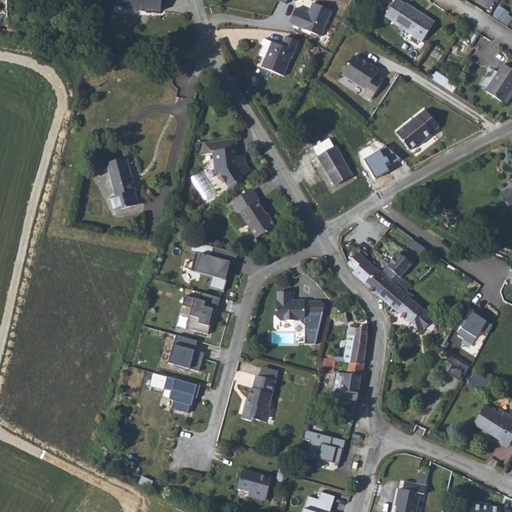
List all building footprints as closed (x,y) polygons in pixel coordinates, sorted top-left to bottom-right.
[(132,0),(131,11),(144,12),(143,15),(154,16),(154,13),(167,14),(167,0),(132,0)] [(409,1),(406,0),(397,0),(388,14),(397,19),(396,21),(425,40),(439,20),(409,0),(409,1)] [(322,35),(337,12),(320,1),(314,11),(303,3),(294,16),(322,35)] [(503,6),(498,15),(506,20),(511,12),(503,6)] [(306,45),(294,39),(289,48),(279,43),(266,68),(286,79),(296,61),(297,62),(306,45)] [(370,66),(356,55),(342,74),(365,90),(362,94),(371,100),(384,81),(376,76),(380,71),(371,64),(370,66)] [(511,94),(511,73),(504,68),(485,95),(503,107),(511,94)] [(444,77),(441,82),(453,91),(457,86),(444,77)] [(438,129),(425,112),(395,133),(409,151),(423,141),(424,142),(432,136),(431,134),(438,129)] [(229,148),(232,147),(230,134),(221,135),(222,144),(229,144),(229,148)] [(235,173),(237,172),(243,168),(238,160),(237,152),(232,152),(232,147),(229,148),(229,144),(222,144),(221,135),(196,138),(195,150),(206,148),(209,148),(211,156),(207,156),(210,169),(214,169),(222,182),(226,182),(237,175),(235,173)] [(329,141),(313,151),(319,160),(318,161),(335,188),(354,176),(336,149),(334,150),(329,141)] [(376,182),(393,173),(390,167),(402,160),(386,145),(382,152),(364,161),(376,182)] [(131,206),(121,159),(102,163),(109,196),(102,197),(105,212),(131,206)] [(228,191),(243,181),(237,172),(235,173),(237,175),(226,182),(222,182),(228,191)] [(267,211),(257,196),(258,195),(252,185),(231,198),(237,207),(238,209),(255,234),(276,221),(268,210),(267,211)] [(175,225),(159,235),(172,238),(175,225)] [(229,252),(186,241),(183,252),(189,254),(185,271),(206,276),(204,287),(218,291),(221,279),(215,277),(218,267),(221,267),(222,261),(227,262),(229,252)] [(360,277),(383,296),(395,283),(387,275),(363,255),(354,265),(363,273),(360,277)] [(387,275),(395,283),(401,276),(406,281),(418,267),(404,255),(387,275)] [(383,296),(394,305),(429,336),(442,321),(413,296),(418,290),(410,284),(406,281),(401,276),(395,283),(383,296)] [(313,343),(322,304),(318,300),(290,300),(290,295),(287,295),(287,292),(275,292),(275,301),(273,301),(274,317),(277,321),(297,320),(302,325),(303,343),(313,343)] [(200,323),(210,325),(214,309),(218,310),(220,299),(201,294),(199,300),(185,296),(183,306),(192,308),(190,315),(201,318),(200,323)] [(366,314),(355,296),(347,301),(352,308),(350,309),(357,320),(366,314)] [(472,310),(456,334),(472,345),(481,332),(487,336),(495,325),(472,310)] [(366,321),(364,322),(351,327),(346,358),(361,360),(366,321)] [(169,363),(200,372),(205,353),(195,350),(197,341),(177,335),(169,363)] [(475,369),(457,356),(453,362),(459,366),(452,375),(465,384),(475,369)] [(324,371),(335,371),(336,358),(324,358),(324,371)] [(353,404),(358,375),(361,360),(346,358),(344,370),(341,369),(339,384),(335,384),(334,392),(340,393),(338,401),(353,404)] [(257,419),(264,421),(268,407),(269,408),(277,381),(257,375),(248,404),(246,403),(242,417),(256,421),(257,419)] [(170,409),(188,414),(190,405),(192,406),(195,398),(197,399),(201,386),(169,377),(166,389),(172,390),(169,401),(172,400),(170,409)] [(268,407),(264,421),(269,422),(273,409),(269,408),(268,407)] [(511,425),(490,410),(477,428),(503,446),(504,445),(511,450),(511,425)] [(306,455),(339,464),(345,442),(306,431),(304,439),(310,440),(306,455)] [(248,498),(266,503),(273,476),(242,468),(237,488),(249,491),(248,498)] [(432,481),(422,479),(420,490),(408,487),(406,495),(400,493),(395,511),(419,511),(422,500),(427,502),(429,492),(432,481)] [(303,511),(331,511),(336,496),(321,491),(318,500),(308,497),(303,511)]
